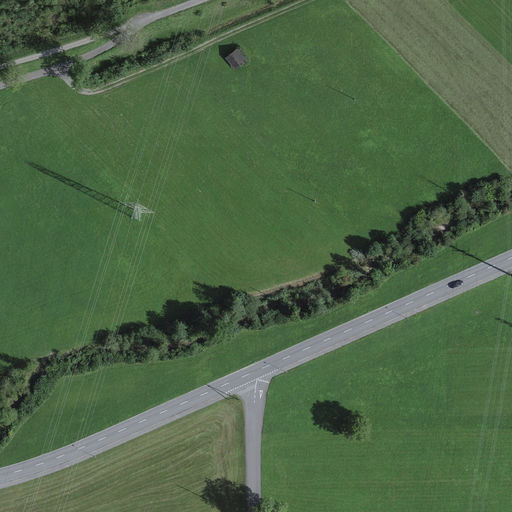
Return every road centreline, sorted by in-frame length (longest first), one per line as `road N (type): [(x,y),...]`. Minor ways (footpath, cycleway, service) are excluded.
road 1 (secondary): [(250,374),(511,258)]
road 2 (track): [(59,68),(73,86),(101,89),(309,0)]
road 3 (secondary): [(0,475),(250,374)]
road 4 (track): [(202,0),(0,65)]
road 5 (track): [(0,86),(59,68),(137,27)]
road 6 (residential): [(250,374),(255,511)]
